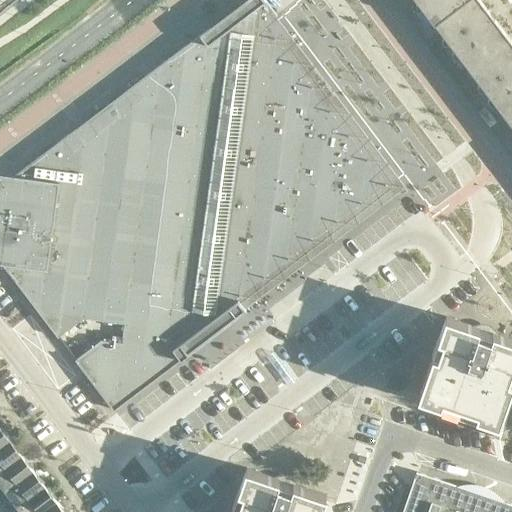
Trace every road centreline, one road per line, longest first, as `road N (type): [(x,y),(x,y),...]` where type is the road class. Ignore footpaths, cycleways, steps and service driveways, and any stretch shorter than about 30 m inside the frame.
road 1 (unclassified): [(134,511),(0,337)]
road 2 (residential): [(511,483),(396,444),(373,511)]
